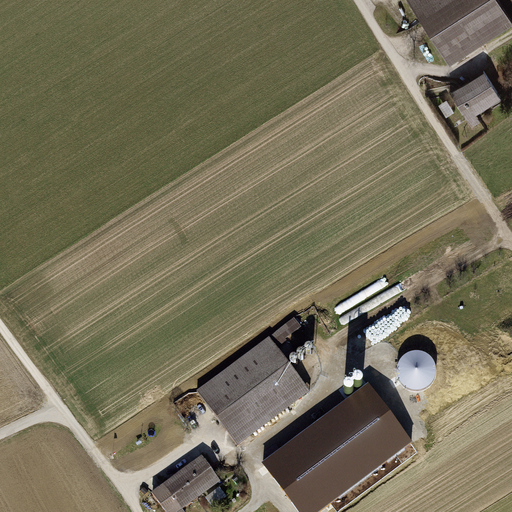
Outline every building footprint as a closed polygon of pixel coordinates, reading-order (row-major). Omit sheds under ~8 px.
[(511,20),(499,0),(408,0),(448,64),(511,25),(511,20)] [(486,70),(450,92),(471,128),(480,123),(476,116),(504,99),(486,70)] [(296,320),(198,391),(238,446),(308,395),(277,351),(304,332),(296,320)] [(202,458),(151,494),(163,511),(182,511),(221,485),(202,458)] [(215,510),(229,499),(221,489),(207,500),(215,510)]
